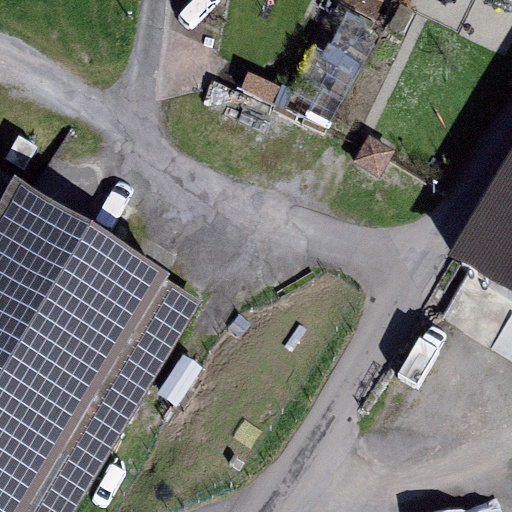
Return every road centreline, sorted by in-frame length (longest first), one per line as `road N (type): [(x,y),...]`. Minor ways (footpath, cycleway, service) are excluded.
road 1 (unclassified): [(511,134),(403,274),(255,511)]
road 2 (track): [(169,0),(140,150),(159,187),(403,274)]
